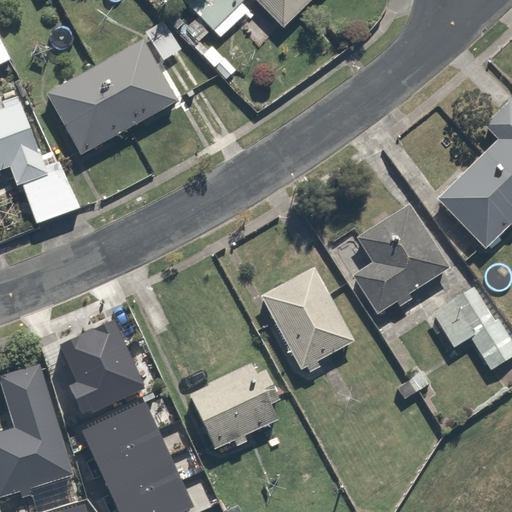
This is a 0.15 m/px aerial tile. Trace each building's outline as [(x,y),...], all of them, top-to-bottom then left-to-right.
[(180,0),(212,31),(242,0),(180,0)] [(253,0),(284,30),(313,0),(253,0)] [(162,18),(141,31),(161,62),(182,49),(162,18)] [(0,37),(0,68),(12,63),(0,37)] [(45,93),(78,156),(175,105),(142,42),(45,93)] [(511,225),(511,103),(508,99),(481,125),(496,140),(434,199),(484,252),(511,225)] [(0,172),(10,169),(17,187),(21,186),(35,224),(79,206),(61,159),(50,164),(25,100),(0,109),(0,172)] [(371,263),(350,277),(375,316),(450,267),(408,202),(355,237),(371,263)] [(317,270),(260,298),(297,373),(354,345),(317,270)] [(511,341),(477,285),(430,315),(450,346),(468,335),(491,372),(511,359),(511,341)] [(110,317),(56,343),(74,379),(65,384),(78,413),(142,386),(110,317)] [(0,388),(12,428),(0,432),(0,497),(18,492),(20,498),(31,496),(29,489),(72,476),(38,365),(0,375),(0,388)] [(189,402),(212,450),(280,417),(257,369),(189,402)] [(141,400),(79,429),(116,511),(173,511),(190,504),(141,400)] [(84,511),(81,500),(42,511),(84,511)]
